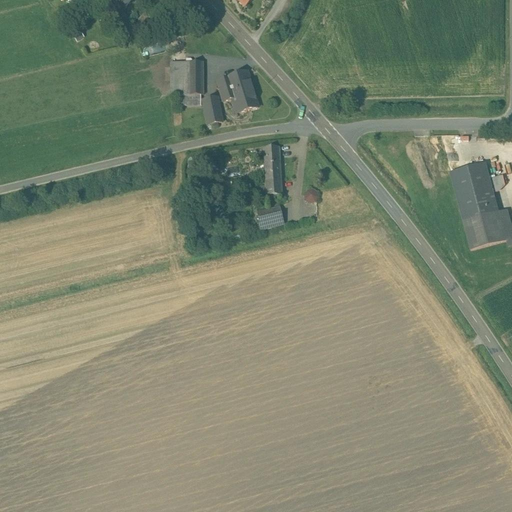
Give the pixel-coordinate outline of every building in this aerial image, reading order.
[(110,0),(122,12),(134,0),(110,0)] [(237,0),(245,8),(253,0),(237,0)] [(201,94),(200,60),(171,61),(172,94),(201,94)] [(259,102),(246,69),(221,79),(234,112),(259,102)] [(221,97),(203,100),(209,127),(226,123),(221,97)] [(280,183),(278,149),(263,150),(265,183),(280,183)] [(507,211),(498,213),(485,165),(449,174),(469,252),(506,243),(508,249),(511,247),(511,229),(507,211)] [(280,183),(265,183),(266,197),(281,196),(280,183)] [(320,200),(317,189),(304,191),(307,203),(320,200)] [(276,202),(253,208),(259,228),(281,222),(276,202)]
